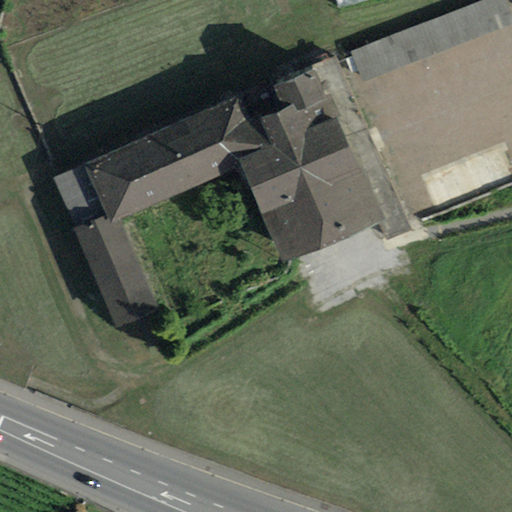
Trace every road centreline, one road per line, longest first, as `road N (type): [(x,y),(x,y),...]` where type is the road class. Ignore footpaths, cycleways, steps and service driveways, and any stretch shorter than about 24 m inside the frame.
road 1 (primary): [(205,511),(0,422)]
road 2 (track): [(511,210),(391,244)]
